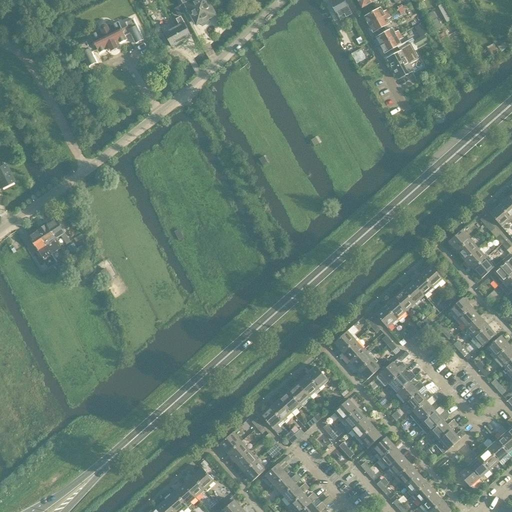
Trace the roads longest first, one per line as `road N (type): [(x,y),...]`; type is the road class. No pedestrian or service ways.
road 1 (primary): [(100,467),(511,103)]
road 2 (unclassified): [(0,234),(185,95),(282,0)]
road 3 (residential): [(405,109),(345,0)]
